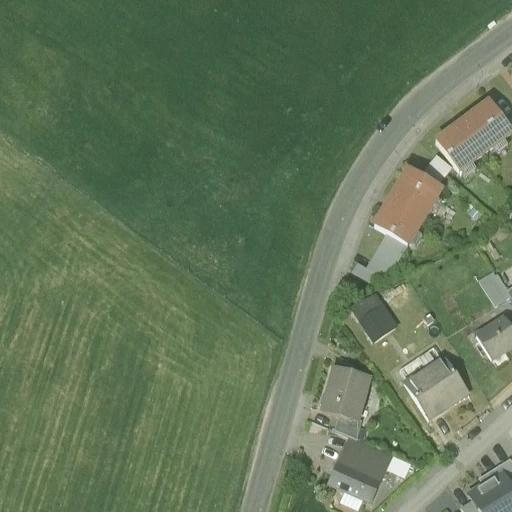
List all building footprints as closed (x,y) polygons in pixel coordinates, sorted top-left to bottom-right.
[(485,110),(431,151),(453,180),(474,164),(507,139),(485,110)] [(404,178),(373,233),(406,251),(437,196),(404,178)] [(476,292),(493,318),(508,308),(491,282),(476,292)] [(511,338),(503,325),(488,335),(490,336),(476,345),(489,365),(502,356),(503,358),(511,352),(511,338)] [(443,365),(404,392),(427,426),(445,415),(442,410),(463,395),(443,365)] [(356,431),(368,387),(333,377),(321,422),(338,426),(356,431)] [(356,431),(338,426),(334,440),(348,446),(358,451),(359,433),(356,431)] [(358,451),(348,446),(327,493),(371,511),(386,479),(401,486),(407,472),(358,451)] [(511,470),(509,467),(499,473),(511,493),(511,470)] [(482,484),(485,489),(499,511),(511,511),(511,493),(499,473),(482,484)] [(499,511),(485,489),(468,500),(472,508),(474,511),(499,511)]
